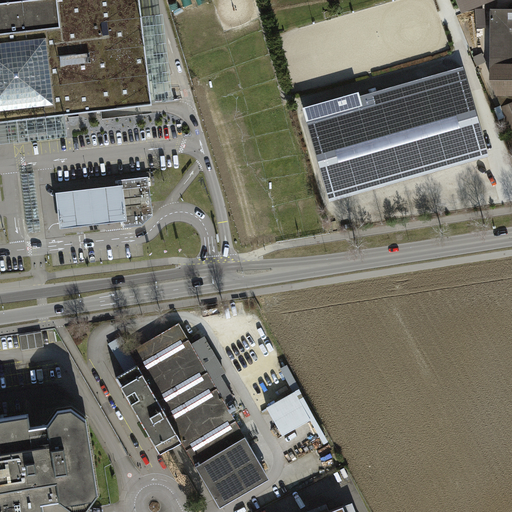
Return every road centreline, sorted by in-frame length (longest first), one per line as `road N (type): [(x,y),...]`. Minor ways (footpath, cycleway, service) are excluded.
road 1 (tertiary): [(212,276),(511,236)]
road 2 (tertiary): [(0,318),(212,276)]
road 3 (tertiary): [(212,276),(189,271),(0,299)]
road 4 (track): [(442,0),(511,172)]
